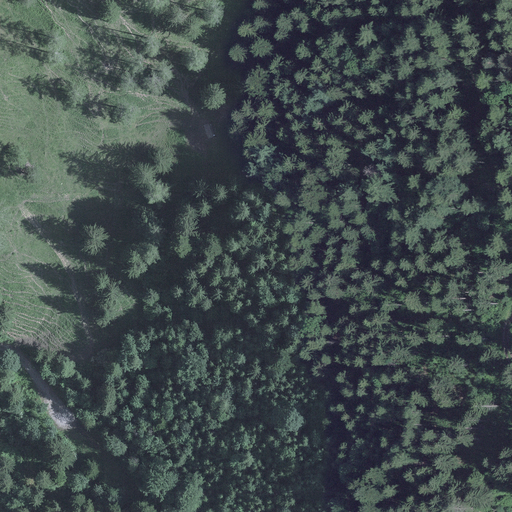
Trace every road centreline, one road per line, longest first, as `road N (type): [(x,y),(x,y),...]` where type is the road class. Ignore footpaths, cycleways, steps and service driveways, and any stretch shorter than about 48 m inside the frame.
road 1 (track): [(472,0),(471,55),(491,126),(492,163),(511,196)]
road 2 (track): [(0,347),(88,436)]
